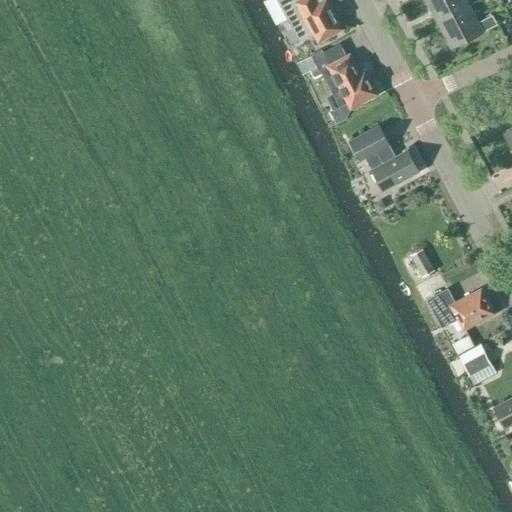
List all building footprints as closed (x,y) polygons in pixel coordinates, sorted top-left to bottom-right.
[(315,0),(314,1),(313,0),(277,0),(299,41),(313,34),(318,42),(343,29),(327,0),(315,0)] [(426,0),(438,22),(469,6),(465,0),(426,0)] [(469,6),(438,22),(452,48),(497,25),(492,15),(478,23),(469,6)] [(326,62),(320,51),(296,64),(302,75),(326,62)] [(346,101),(350,109),(377,94),(364,70),(359,73),(349,55),(321,70),(340,105),(346,101)] [(389,145),(379,125),(350,141),(360,161),(366,158),(372,170),(371,170),(382,191),(418,171),(407,151),(395,157),(389,145)] [(381,201),(374,205),(378,212),(385,208),(381,201)] [(434,271),(423,249),(410,256),(422,277),(434,271)] [(493,313),(480,291),(456,305),(447,289),(427,301),(442,327),(459,318),(465,329),(493,313)] [(491,364),(484,353),(463,365),(469,376),(491,364)] [(494,408),(505,427),(511,423),(511,397),(506,401),(494,408)]
